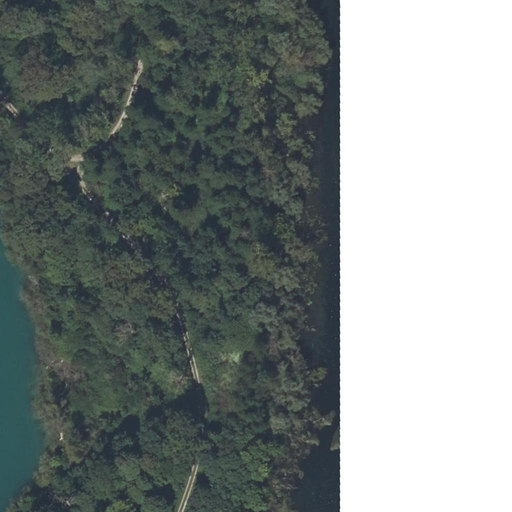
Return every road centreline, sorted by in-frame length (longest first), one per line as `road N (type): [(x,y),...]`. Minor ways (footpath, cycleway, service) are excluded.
road 1 (track): [(75,152),(159,254),(200,367),(200,436),(178,511)]
road 2 (track): [(159,0),(146,57),(119,109),(75,152)]
